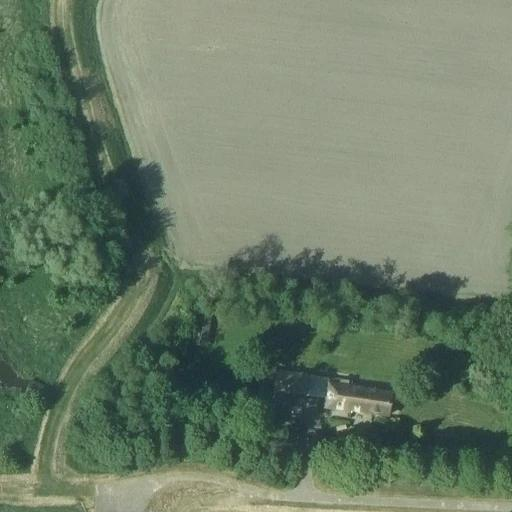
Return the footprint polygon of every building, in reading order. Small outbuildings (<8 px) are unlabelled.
[(197,339),(189,338),(189,345),(207,347),(211,317),(200,316),(197,339)] [(276,372),(264,370),(263,380),(274,381),(276,372)] [(306,397),(309,377),(276,372),(273,392),(306,397)] [(351,383),(329,379),(324,409),(352,413),(352,411),(388,416),(391,394),(375,392),(375,389),(350,385),(351,383)] [(24,398),(44,408),(52,391),(32,382),(24,398)] [(280,428),(282,418),(277,417),(272,417),(271,427),(275,427),(280,428)]
